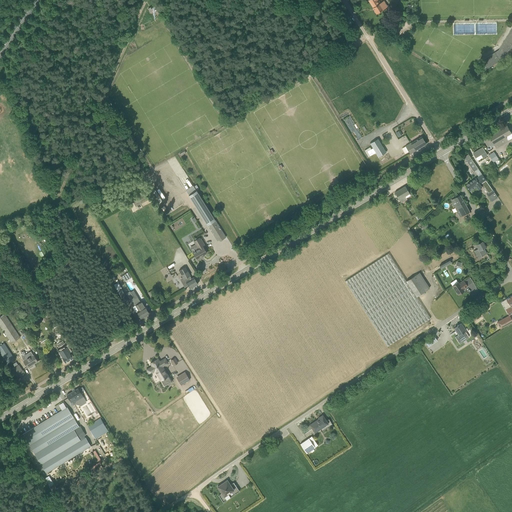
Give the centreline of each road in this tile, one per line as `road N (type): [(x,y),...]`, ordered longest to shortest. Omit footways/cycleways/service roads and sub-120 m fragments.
road 1 (tertiary): [(0,418),(441,152)]
road 2 (unclassified): [(196,489),(511,277)]
road 3 (track): [(147,0),(52,198),(0,223)]
road 4 (unclassified): [(511,273),(441,152)]
